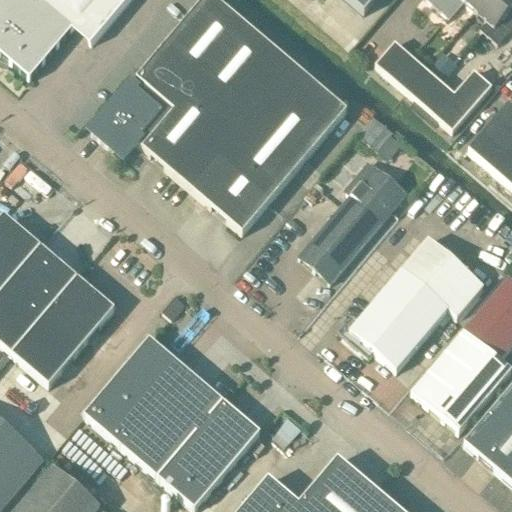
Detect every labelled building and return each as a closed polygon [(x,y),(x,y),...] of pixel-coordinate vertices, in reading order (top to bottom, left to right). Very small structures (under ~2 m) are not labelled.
[(4,0),(0,5),(0,62),(28,86),(70,36),(88,52),(132,0),(4,0)] [(241,241),(267,210),(345,117),(207,0),(134,86),(135,86),(91,138),(121,164),(134,149),(141,155),(140,155),(241,241)] [(309,0),(312,2),(313,0),(340,0),(363,20),(379,0),(309,0)] [(463,8),(474,17),(489,0),(422,0),(422,1),(448,24),(463,8)] [(511,2),(509,0),(489,0),(474,17),(486,27),(479,35),(496,50),(511,32),(511,28),(504,22),(511,11),(511,2)] [(404,98),(424,75),(394,49),(374,72),(404,98)] [(439,62),(427,76),(440,88),(453,74),(439,62)] [(453,101),(424,75),(404,98),(451,139),(490,93),(473,78),(453,101)] [(467,158),(475,165),(511,196),(511,116),(506,112),(467,158)] [(359,139),(388,165),(403,147),(374,121),(359,139)] [(414,160),(407,175),(425,184),(432,169),(414,160)] [(0,196),(13,209),(39,181),(22,166),(0,190),(0,196)] [(349,202),(297,264),(328,290),(389,218),(404,201),(366,169),(343,197),(349,202)] [(10,362),(47,393),(113,316),(2,222),(0,224),(0,353),(2,355),(10,362)] [(427,246),(401,277),(357,329),(351,323),(336,340),(366,365),(372,359),(394,378),(438,326),(442,330),(449,322),(446,319),(447,318),(456,326),(483,294),(427,246)] [(511,288),(507,284),(409,400),(457,440),(510,378),(498,368),(511,350),(511,288)] [(171,326),(183,312),(174,303),(161,318),(171,326)] [(82,423),(186,511),(196,511),(258,440),(148,346),(82,423)] [(0,374),(10,362),(2,355),(0,356),(0,374)] [(511,390),(462,450),(511,492),(511,390)] [(0,511),(2,511),(41,467),(0,431),(0,511)] [(390,511),(382,505),(336,466),(297,511),(266,486),(244,511),(390,511)] [(95,511),(52,475),(20,511),(95,511)]
